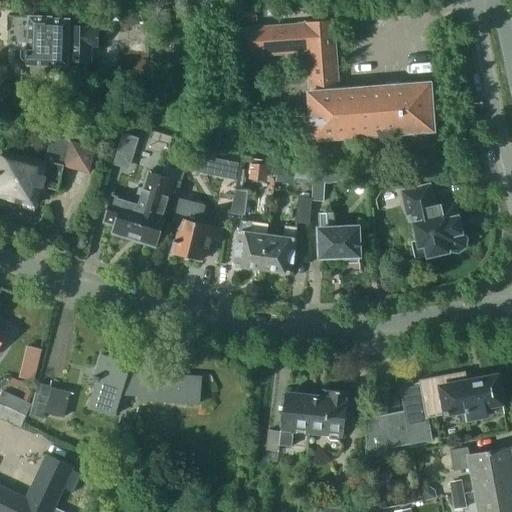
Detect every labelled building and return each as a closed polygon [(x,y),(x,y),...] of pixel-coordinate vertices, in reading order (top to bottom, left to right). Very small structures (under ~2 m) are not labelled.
[(314,12),(313,2),(263,5),(264,17),(277,16),(276,14),(314,12)] [(257,21),(256,6),(226,8),(227,23),(257,21)] [(92,47),(98,47),(99,26),(92,26),(69,25),(69,19),(51,18),(51,17),(29,16),(28,44),(21,49),(21,56),(27,62),(27,64),(31,64),(31,73),(49,74),(49,65),(68,65),(68,61),(91,62),(92,47)] [(311,92),(338,89),(333,20),(305,22),(305,23),(307,51),(311,92)] [(236,57),(307,51),(305,23),(234,29),(236,57)] [(338,89),(311,92),(308,92),(312,139),(433,130),(430,82),(338,89)] [(133,168),(143,136),(125,130),(115,163),(133,168)] [(62,166),(90,172),(96,147),(51,136),(44,165),(0,154),(0,196),(35,205),(40,185),(57,188),(62,166)] [(191,153),(187,170),(203,173),(207,156),(191,153)] [(226,160),(222,177),(236,180),(239,163),(226,160)] [(251,161),(248,176),(266,179),(267,163),(251,161)] [(294,185),(296,170),(280,168),(277,182),(294,185)] [(110,206),(106,220),(115,223),(112,234),(140,241),(159,176),(148,173),(140,202),(114,195),(110,206)] [(311,202),(324,203),(326,174),(314,173),(311,202)] [(177,201),(182,183),(159,176),(140,241),(156,246),(166,212),(164,212),(168,198),(177,201)] [(454,202),(435,206),(429,184),(401,191),(407,214),(411,213),(417,239),(411,241),(415,258),(427,255),(428,256),(449,251),(458,252),(466,246),(467,238),(462,232),(454,202)] [(248,191),(235,189),(230,213),(245,215),(248,191)] [(311,199),(299,197),(295,222),(310,224),(311,199)] [(357,226),(333,228),(332,212),(318,213),(321,257),(330,256),(330,264),(359,262),(357,226)] [(211,242),(217,242),(220,228),(181,218),(171,254),(201,261),(204,248),(209,249),(211,242)] [(264,269),(268,235),(251,233),(252,222),(242,221),(236,266),(264,269)] [(268,235),(264,269),(291,272),(296,227),(285,226),(284,237),(268,235)] [(140,374),(140,375),(126,374),(129,363),(101,354),(94,378),(98,380),(89,407),(113,415),(120,393),(139,394),(138,398),(199,402),(201,378),(140,374)] [(469,391),(467,381),(465,371),(419,380),(420,385),(400,389),(404,410),(369,417),(365,458),(392,452),(391,447),(432,439),(427,417),(425,404),(460,397),(459,393),(469,391)] [(425,404),(427,417),(445,413),(445,414),(466,410),(468,419),(487,415),(485,406),(503,403),(497,375),(467,381),(469,391),(459,393),(460,397),(425,404)] [(37,382),(30,415),(43,418),(45,412),(64,417),(70,391),(52,387),(52,386),(37,382)] [(31,407),(32,403),(3,389),(0,394),(0,417),(21,428),(31,407)] [(322,395),(313,395),(310,432),(327,434),(330,438),(337,439),(340,435),(343,435),(345,414),(351,415),(353,393),(322,390),(322,395)] [(284,392),(281,429),(281,431),(268,430),(266,450),(279,451),(280,444),(291,445),(292,434),(309,436),(310,432),(313,395),(284,392)] [(131,431),(134,422),(121,418),(119,428),(131,431)] [(475,492),(511,484),(511,461),(509,446),(469,454),(468,447),(449,450),(453,471),(470,468),(475,492)] [(0,511),(53,511),(64,489),(73,493),(81,474),(72,470),(74,467),(47,454),(27,497),(0,485),(0,511)] [(452,496),(464,494),(461,480),(449,482),(452,496)] [(511,511),(511,484),(475,492),(478,511),(511,511)] [(429,486),(422,488),(424,500),(437,498),(435,491),(429,486)] [(464,494),(452,496),(455,510),(466,508),(464,494)]
